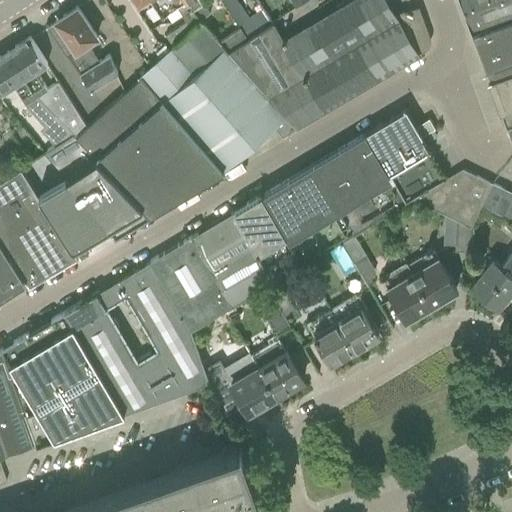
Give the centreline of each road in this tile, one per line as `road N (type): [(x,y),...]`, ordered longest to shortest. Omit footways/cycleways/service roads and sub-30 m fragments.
road 1 (unclassified): [(0,326),(439,65),(452,44),(438,0)]
road 2 (residential): [(296,511),(284,443),(298,420),(449,333),(473,332),(511,361)]
road 3 (residential): [(377,511),(511,452)]
